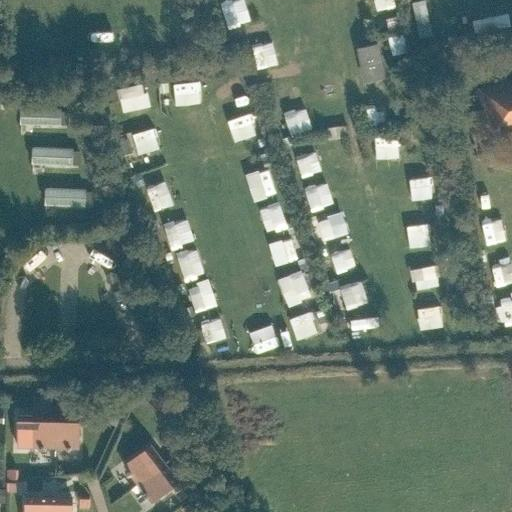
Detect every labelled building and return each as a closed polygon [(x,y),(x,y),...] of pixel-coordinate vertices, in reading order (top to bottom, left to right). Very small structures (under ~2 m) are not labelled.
[(379,43),(357,48),(364,82),(386,78),(379,43)] [(482,110),(468,113),(473,138),(487,136),(488,138),(511,132),(511,81),(478,88),(482,110)] [(62,125),(63,108),(23,107),(22,124),(62,125)] [(74,165),(75,149),(35,148),(34,164),(74,165)] [(87,206),(87,189),(47,189),(47,205),(87,206)] [(158,388),(146,391),(150,410),(163,407),(158,388)] [(112,411),(107,421),(117,426),(121,415),(112,411)] [(55,447),(55,413),(33,413),(33,415),(17,415),(17,447),(39,447),(39,449),(43,449),(43,447),(55,447)] [(78,414),(55,413),(55,447),(77,448),(78,414)] [(150,445),(123,466),(128,471),(126,472),(129,475),(130,474),(137,484),(164,463),(150,445)] [(164,463),(137,484),(144,493),(143,494),(145,497),(147,496),(151,502),(178,481),(164,463)] [(9,467),(8,478),(17,479),(18,468),(9,467)] [(10,481),(9,492),(18,493),(19,482),(10,481)] [(183,487),(175,494),(180,501),(189,494),(183,487)] [(48,511),(49,496),(26,495),(25,511),(48,511)] [(49,496),(48,511),(70,511),(71,496),(49,496)] [(82,497),(81,508),(90,509),(91,498),(82,497)]
